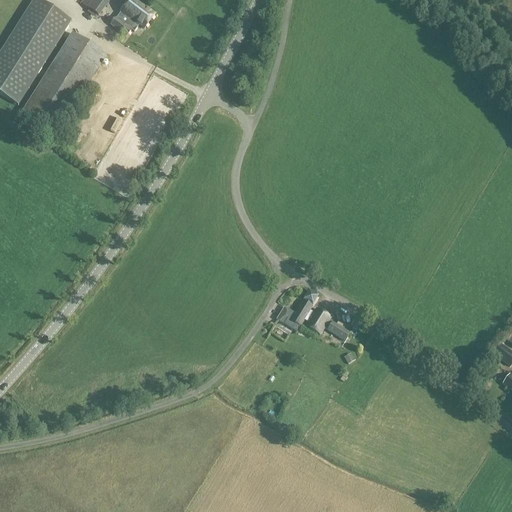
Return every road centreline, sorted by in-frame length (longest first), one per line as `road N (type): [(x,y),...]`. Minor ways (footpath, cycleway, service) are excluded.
road 1 (tertiary): [(0,391),(75,303),(206,95)]
road 2 (unclassified): [(0,448),(208,387),(278,293)]
road 3 (unclassified): [(511,430),(438,366),(309,283)]
road 4 (unclassified): [(272,259),(240,219),(236,201),(237,164),(251,129),(206,95)]
